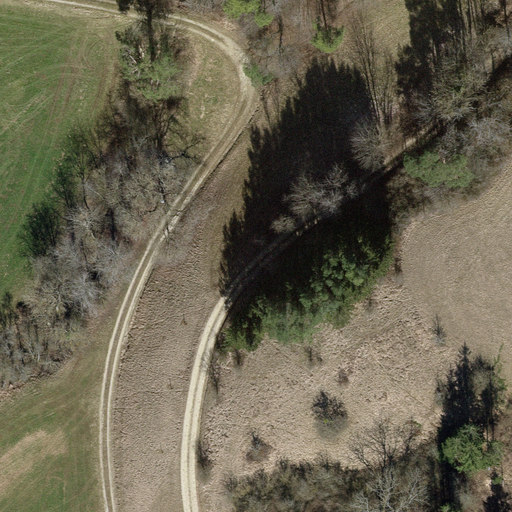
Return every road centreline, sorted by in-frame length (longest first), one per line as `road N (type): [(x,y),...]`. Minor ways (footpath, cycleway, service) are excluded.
road 1 (track): [(69,0),(214,32),(241,63),(249,90),(240,118),(160,238),(118,341),(107,401),(112,511)]
road 2 (track): [(193,511),(199,374),(212,327),(237,290),(511,43)]
